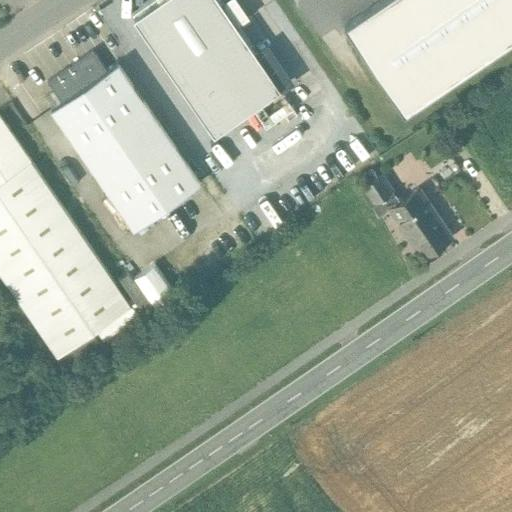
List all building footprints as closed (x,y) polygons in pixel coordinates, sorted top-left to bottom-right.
[(150,0),(132,12),(212,130),(292,76),(268,40),(255,49),(236,21),(248,13),(239,0),(150,0)] [(511,0),(376,0),(346,20),(405,109),(511,35),(511,0)] [(106,68),(93,49),(70,64),(84,84),(106,68)] [(200,181),(117,61),(106,68),(84,84),(61,100),(51,107),(134,227),(200,181)] [(84,84),(70,64),(48,80),(61,100),(84,84)] [(0,114),(0,180),(31,159),(0,114)] [(0,180),(0,270),(58,354),(130,304),(31,159),(0,180)] [(381,172),(363,184),(375,201),(393,189),(381,172)] [(430,207),(416,187),(390,205),(425,255),(451,236),(430,206),(430,207)] [(129,270),(120,276),(136,301),(145,295),(129,270)]
